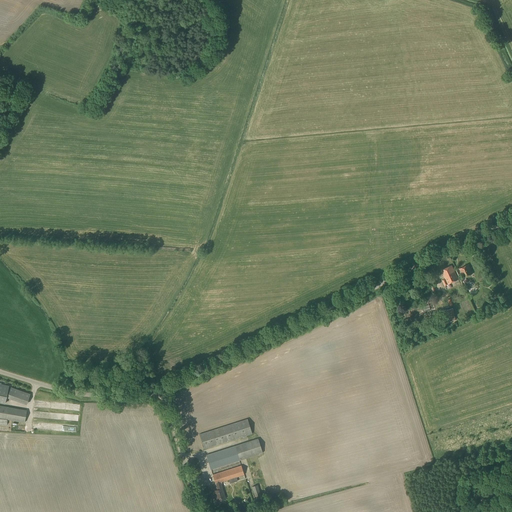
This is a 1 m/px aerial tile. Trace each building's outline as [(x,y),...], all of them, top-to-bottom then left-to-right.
[(442,280),(445,286),(458,279),(452,265),(441,270),(445,279),(442,280)] [(463,277),(473,274),(468,265),(459,268),(463,277)] [(451,299),(454,307),(461,305),(458,296),(451,299)] [(453,308),(444,310),(445,316),(446,322),(452,321),(455,320),(453,308)] [(58,368),(64,366),(62,358),(56,359),(58,368)] [(0,403),(5,404),(9,386),(0,384),(0,403)] [(26,404),(30,394),(11,388),(7,397),(26,404)] [(24,423),(26,411),(0,405),(0,418),(6,419),(0,418),(0,424),(7,425),(7,420),(24,423)] [(204,449),(252,434),(247,419),(200,434),(204,449)] [(211,469),(239,460),(262,453),(258,439),(206,455),(211,469)] [(237,481),(236,477),(244,475),(241,466),(213,475),(215,484),(216,484),(217,487),(218,490),(214,491),(217,501),(225,499),(221,484),(222,484),(221,482),(229,480),(230,483),(237,481)] [(255,499),(261,497),(258,485),(252,487),(255,499)]
